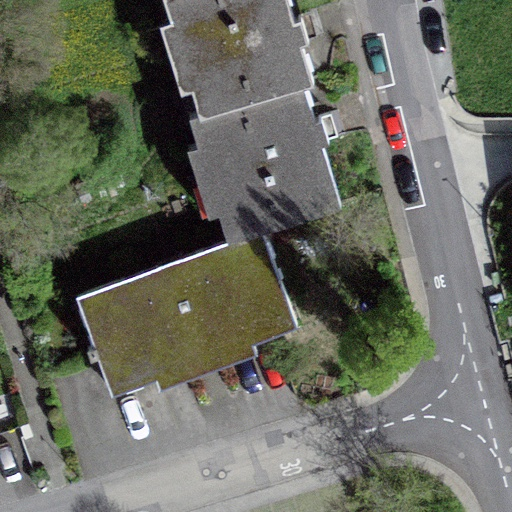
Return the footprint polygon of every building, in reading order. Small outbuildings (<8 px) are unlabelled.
[(192,84),(199,110),(303,78),(312,75),(301,38),(308,36),(301,13),(294,15),(289,0),(165,0),(171,16),(176,15),(197,82),(192,84)] [(314,115),(303,78),(199,110),(190,114),(198,140),(204,138),(225,205),(219,207),(228,237),(261,225),(340,201),(321,139),(328,137),(321,113),(314,115)] [(252,337),(297,321),(261,225),(228,237),(28,311),(46,369),(97,351),(111,389),(155,373),(153,367),(250,332),(252,337)] [(2,351),(0,351),(0,424),(26,415),(2,351)] [(374,511),(360,474),(258,511),(374,511)]
